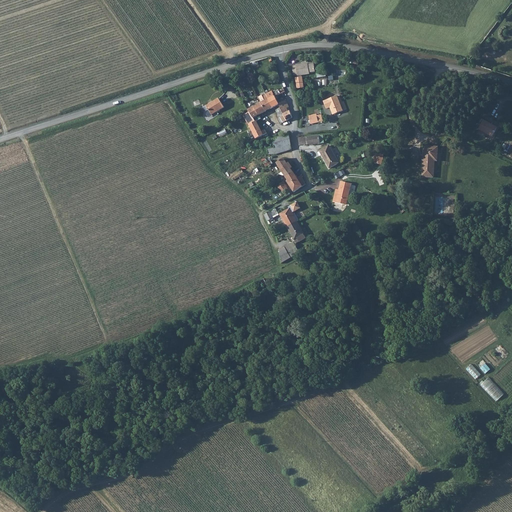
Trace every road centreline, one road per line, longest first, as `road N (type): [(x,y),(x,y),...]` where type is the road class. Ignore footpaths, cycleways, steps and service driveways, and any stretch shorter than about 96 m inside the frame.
road 1 (track): [(42,511),(70,490),(127,473),(199,427),(328,384)]
road 2 (tertiary): [(0,139),(278,50)]
road 3 (tertiary): [(278,50),(340,46),(511,82)]
road 4 (residential): [(278,50),(310,189),(259,214),(273,245)]
road 5 (track): [(109,344),(19,133)]
road 6 (unknown): [(450,68),(411,108),(417,181)]
